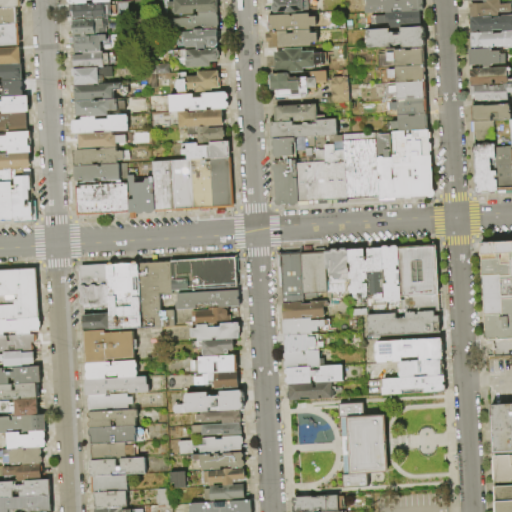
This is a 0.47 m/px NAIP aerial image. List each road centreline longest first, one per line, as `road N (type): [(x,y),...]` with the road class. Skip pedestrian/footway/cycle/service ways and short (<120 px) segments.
road 1 (residential): [(441,0),(471,511)]
road 2 (residential): [(511,216),(0,246)]
road 3 (residential): [(42,0),(71,511)]
road 4 (residential): [(270,511),(242,0)]
